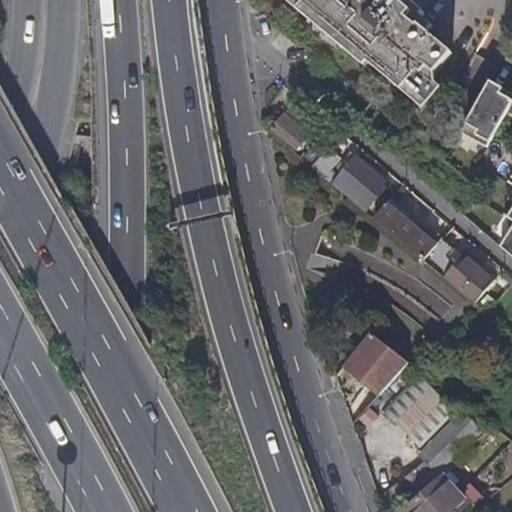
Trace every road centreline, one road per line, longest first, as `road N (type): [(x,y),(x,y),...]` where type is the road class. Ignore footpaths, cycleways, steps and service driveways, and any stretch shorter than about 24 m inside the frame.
road 1 (secondary): [(350,511),(276,299),(220,0)]
road 2 (motorway): [(293,511),(210,243),(169,0)]
road 3 (motorway): [(117,0),(125,192),(121,511)]
road 4 (motorway): [(186,511),(0,170)]
road 5 (secondary): [(0,257),(42,149),(62,0)]
road 6 (motorway): [(0,323),(100,511)]
road 7 (secondary): [(27,0),(26,46),(0,153)]
